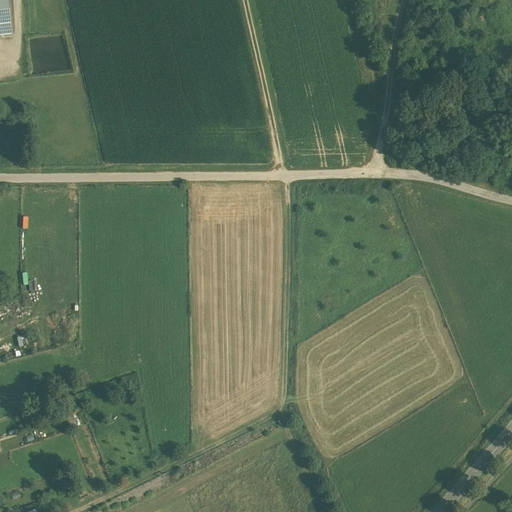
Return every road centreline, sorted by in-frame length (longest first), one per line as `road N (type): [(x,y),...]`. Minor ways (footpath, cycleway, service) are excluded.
road 1 (unclassified): [(0,178),(412,176),(511,200)]
road 2 (track): [(282,408),(72,511)]
road 3 (track): [(287,176),(282,408)]
road 4 (track): [(248,0),(282,177)]
road 5 (track): [(375,176),(405,0)]
